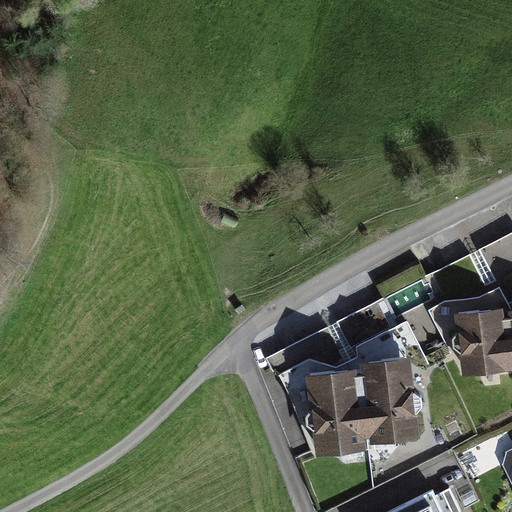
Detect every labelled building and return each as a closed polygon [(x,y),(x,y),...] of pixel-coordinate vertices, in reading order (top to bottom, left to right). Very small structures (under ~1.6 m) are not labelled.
[(492,316),(447,319),(453,383),(501,379),(498,348),(495,348),(492,316)] [(511,381),(511,317),(499,319),(501,347),(498,348),(501,379),(505,379),(506,382),(511,381)] [(402,446),(396,367),(351,370),(354,408),(351,408),(354,440),(358,439),(359,450),(402,446)] [(345,376),(301,380),(307,458),(352,454),(351,440),(354,440),(351,408),(348,408),(345,376)] [(494,474),(508,511),(511,511),(511,451),(499,458),(494,474)] [(447,511),(439,494),(400,511),(447,511)]
